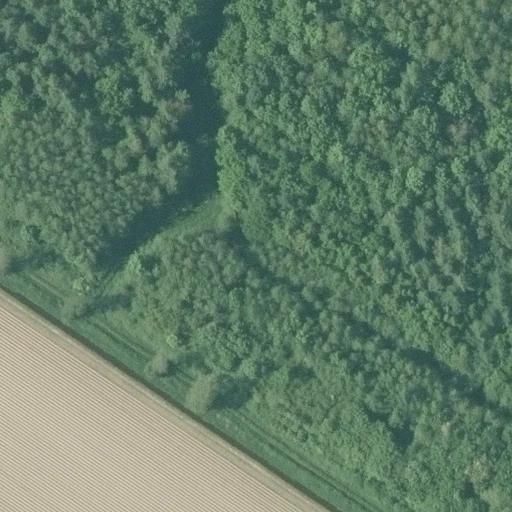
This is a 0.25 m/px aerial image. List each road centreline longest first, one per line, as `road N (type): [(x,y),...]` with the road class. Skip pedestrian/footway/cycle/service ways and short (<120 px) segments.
road 1 (track): [(0,258),(378,511)]
road 2 (track): [(225,0),(213,89),(215,203),(136,256),(98,323)]
